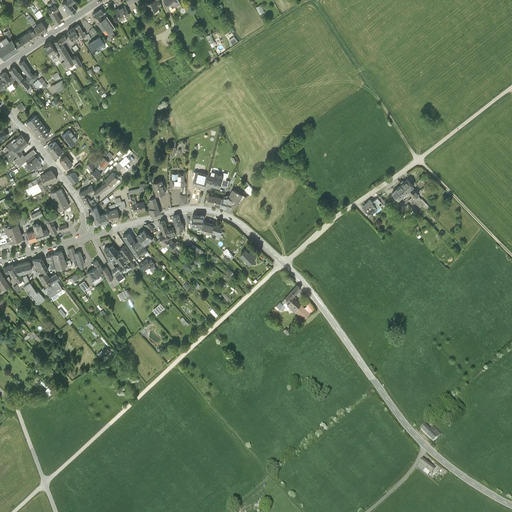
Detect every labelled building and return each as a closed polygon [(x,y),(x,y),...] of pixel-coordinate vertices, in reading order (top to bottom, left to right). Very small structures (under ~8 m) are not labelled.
[(54,4),(52,0),(47,4),(49,7),(47,9),(56,25),(61,21),(55,11),(58,9),(54,4)] [(71,4),(67,0),(66,0),(62,3),(71,14),(76,10),(71,4)] [(155,0),(148,4),(152,12),(159,8),(155,0)] [(174,6),(171,0),(164,0),(169,9),(174,6)] [(133,1),(127,3),(132,10),(137,6),(133,1)] [(129,15),(125,5),(115,10),(120,20),(129,15)] [(92,15),(97,22),(102,18),(100,15),(103,13),(101,9),(92,15)] [(33,27),(34,27),(36,25),(29,15),(25,17),(33,27)] [(105,16),(102,18),(97,22),(104,33),(112,27),(105,16)] [(36,25),(34,27),(39,35),(47,30),(41,21),(36,25)] [(79,25),(74,27),(80,38),(86,35),(84,31),(82,32),(79,25)] [(29,42),(39,35),(34,27),(23,34),(29,42)] [(97,31),(93,27),(89,31),(93,35),(97,31)] [(78,35),(73,28),(67,32),(71,39),(78,35)] [(6,36),(8,40),(11,38),(12,40),(14,39),(9,30),(3,32),(6,36)] [(115,35),(113,32),(106,37),(110,41),(112,40),(111,38),(115,35)] [(131,43),(140,38),(138,33),(129,38),(131,43)] [(18,49),(29,42),(23,34),(13,41),(18,49)] [(54,41),(58,48),(63,45),(62,42),(66,40),(64,35),(54,41)] [(1,40),(0,40),(0,45),(8,40),(6,36),(1,40)] [(99,37),(94,41),(99,49),(105,45),(99,37)] [(0,53),(4,59),(18,49),(13,41),(12,40),(11,38),(8,40),(0,45),(0,53)] [(94,53),(99,49),(94,41),(88,45),(94,53)] [(50,42),(44,46),(49,55),(56,51),(50,42)] [(71,58),(63,45),(58,48),(65,61),(68,66),(73,63),(76,67),(82,64),(76,55),(71,58)] [(30,69),(24,60),(20,63),(28,75),(26,77),(30,82),(32,80),(38,75),(36,72),(33,74),(29,70),(30,69)] [(9,70),(16,79),(20,75),(14,67),(9,70)] [(9,78),(5,72),(0,76),(2,79),(0,79),(0,91),(13,83),(9,78)] [(29,85),(20,75),(16,79),(25,89),(29,85)] [(64,84),(62,80),(53,85),(56,89),(57,91),(65,87),(63,84),(64,84)] [(21,111),(25,107),(22,102),(17,106),(21,111)] [(49,133),(35,115),(26,121),(40,139),(49,133)] [(62,135),(66,140),(73,134),(70,129),(62,135)] [(77,139),(73,134),(66,140),(70,145),(77,139)] [(10,163),(14,160),(22,153),(19,151),(28,143),(21,135),(16,140),(14,138),(13,140),(14,140),(6,147),(9,151),(4,156),(10,163)] [(51,151),(59,146),(55,141),(47,147),(50,151),(51,151)] [(62,151),(59,146),(51,151),(52,152),(51,153),(54,157),(62,151)] [(24,156),(22,153),(14,160),(20,167),(28,160),(33,156),(35,154),(33,150),(24,156)] [(126,154),(115,165),(119,170),(131,159),(126,154)] [(36,160),(33,156),(28,160),(30,162),(26,165),(30,170),(34,167),(35,168),(39,165),(41,163),(37,159),(36,160)] [(72,163),(66,156),(60,160),(66,168),(72,163)] [(114,159),(110,156),(105,162),(109,165),(114,159)] [(87,164),(91,171),(96,167),(91,160),(87,164)] [(97,167),(96,167),(91,171),(89,172),(94,179),(101,173),(97,167)] [(42,181),(43,180),(54,175),(51,171),(40,177),(42,181)] [(95,189),(96,192),(97,194),(110,184),(111,185),(119,177),(113,171),(105,179),(107,180),(95,189)] [(206,181),(207,175),(194,171),(192,178),(195,178),(193,185),(204,188),(206,181)] [(78,178),(74,172),(66,176),(72,183),(78,178)] [(171,187),(183,188),(184,173),(179,173),(178,179),(172,179),(171,187)] [(207,175),(206,181),(220,184),(223,174),(215,173),(214,176),(207,175)] [(57,179),(54,175),(43,180),(46,185),(57,179)] [(156,195),(165,192),(164,189),(165,188),(164,183),(163,184),(162,179),(153,181),(156,195)] [(402,184),(408,190),(410,189),(413,186),(407,179),(402,184)] [(249,184),(245,188),(251,194),(255,190),(249,184)] [(408,190),(402,184),(396,189),(402,196),(408,190)] [(53,199),(63,194),(60,188),(50,193),(53,199)] [(89,188),(79,194),(81,197),(91,191),(89,188)] [(92,197),(91,195),(96,192),(95,189),(91,191),(81,197),(84,203),(87,201),(91,207),(95,204),(95,203),(99,200),(96,195),(92,197)] [(224,198),(222,198),(220,205),(231,208),(232,203),(233,200),(237,202),(242,194),(233,189),(229,197),(227,196),(227,197),(224,197),(224,198)] [(402,196),(396,189),(392,192),(399,199),(402,196)] [(410,189),(408,190),(419,202),(421,199),(418,196),(419,195),(415,190),(413,192),(410,189)] [(63,194),(53,199),(59,211),(69,206),(63,194)] [(211,203),(220,205),(222,198),(213,195),(211,203)] [(378,197),(372,202),(377,207),(380,205),(381,207),(386,202),(380,195),(378,198),(378,197)] [(150,209),(158,207),(155,197),(150,198),(151,201),(149,202),(150,209)] [(137,211),(146,209),(144,201),(137,203),(136,199),(133,200),(135,209),(137,208),(137,211)] [(378,208),(377,207),(372,202),(370,199),(363,206),(370,214),(378,208)] [(113,220),(120,219),(118,210),(126,208),(125,200),(109,205),(111,210),(109,211),(113,220)] [(97,224),(113,220),(109,211),(106,211),(107,212),(100,214),(97,206),(91,211),(95,223),(97,224)] [(160,213),(158,207),(150,209),(151,215),(160,213)] [(32,218),(42,213),(40,210),(31,215),(32,218)] [(210,216),(201,214),(201,216),(200,221),(203,222),(202,226),(202,227),(203,228),(202,231),(207,232),(208,231),(213,233),(213,231),(209,230),(211,224),(208,223),(210,216)] [(181,223),(179,215),(173,216),(175,225),(181,223)] [(52,234),(57,231),(51,220),(49,216),(44,218),(52,234)] [(201,216),(192,216),(192,225),(200,225),(200,226),(202,226),(203,222),(200,221),(201,216)] [(10,241),(23,237),(16,220),(4,224),(10,241)] [(161,239),(158,241),(163,247),(166,245),(170,249),(176,244),(171,239),(169,241),(167,239),(171,237),(167,229),(165,220),(159,222),(164,234),(160,236),(161,239)] [(150,222),(145,225),(149,232),(155,229),(150,222)] [(181,223),(175,225),(178,233),(184,231),(183,229),(184,229),(183,223),(181,223)] [(32,225),(34,230),(36,239),(49,234),(47,229),(42,230),(40,225),(38,225),(38,224),(32,225)] [(222,227),(211,224),(209,230),(213,231),(213,233),(212,236),(219,239),(222,227)] [(171,237),(176,235),(175,232),(173,226),(167,229),(171,237)] [(149,242),(153,239),(145,229),(137,235),(141,239),(144,244),(145,245),(149,242)] [(36,239),(34,230),(26,233),(29,241),(36,239)] [(123,236),(130,247),(136,243),(129,233),(123,236)] [(136,243),(130,247),(134,252),(139,249),(138,248),(139,247),(144,244),(141,239),(136,243)] [(107,247),(104,249),(114,262),(118,259),(123,256),(120,251),(119,252),(118,251),(117,250),(116,250),(113,245),(108,249),(107,247)] [(126,254),(130,251),(125,245),(121,248),(126,254)] [(140,248),(139,247),(138,248),(139,249),(134,252),(137,258),(147,250),(144,246),(140,248)] [(76,258),(74,253),(73,247),(68,249),(71,260),(76,258)] [(227,248),(223,251),(227,255),(231,259),(234,256),(227,248)] [(254,257),(256,256),(250,250),(249,252),(246,249),(241,254),(250,263),(255,258),(254,257)] [(67,267),(72,266),(70,260),(65,262),(61,251),(53,254),(56,264),(57,269),(64,266),(64,268),(67,267)] [(84,263),(80,251),(74,253),(76,258),(76,259),(78,265),(84,263)] [(126,255),(123,257),(127,261),(130,266),(132,268),(139,263),(130,251),(126,254),(126,255)] [(55,267),(52,254),(46,256),(48,261),(50,261),(50,264),(51,264),(52,268),(55,267)] [(123,257),(123,256),(118,259),(122,264),(119,266),(123,271),(127,268),(130,266),(127,261),(123,257)] [(204,261),(199,257),(196,261),(195,262),(200,266),(204,261)] [(45,271),(48,270),(41,258),(32,260),(38,270),(40,274),(45,271)] [(147,259),(139,264),(144,271),(149,267),(149,268),(150,268),(152,271),(156,268),(154,265),(155,265),(153,261),(153,262),(151,259),(149,261),(147,259)] [(95,266),(102,276),(105,273),(103,269),(96,260),(93,262),(95,266)] [(29,261),(13,266),(19,273),(32,270),(29,261)] [(23,279),(19,273),(13,266),(13,264),(3,267),(6,273),(10,271),(18,282),(23,279)] [(102,276),(95,266),(87,273),(91,279),(94,283),(102,277),(102,276)] [(109,279),(113,277),(110,272),(110,271),(106,266),(103,269),(105,273),(109,279)] [(117,267),(112,270),(114,273),(117,280),(122,276),(120,273),(122,272),(117,267)] [(48,276),(45,271),(40,274),(38,270),(36,272),(38,275),(39,275),(46,286),(51,283),(48,278),(48,277),(48,276)] [(114,273),(112,270),(110,271),(110,272),(113,277),(109,279),(108,280),(111,287),(119,283),(117,280),(114,273)] [(78,273),(71,276),(73,280),(78,278),(79,279),(85,276),(82,271),(78,273)] [(9,285),(0,272),(0,284),(3,288),(9,285)] [(46,286),(43,288),(48,294),(50,296),(62,288),(56,279),(58,278),(56,273),(48,278),(51,283),(46,286)] [(89,287),(84,280),(78,284),(84,291),(89,287)] [(29,282),(23,286),(31,298),(36,304),(44,298),(38,291),(36,292),(29,282)] [(18,283),(13,286),(17,291),(21,288),(18,283)] [(290,301),(293,297),(295,299),(296,297),(294,295),(301,288),(297,285),(286,298),(290,301)] [(293,297),(290,301),(287,304),(290,306),(303,318),(309,312),(304,307),(295,299),(293,297)] [(290,306),(287,304),(290,301),(286,298),(281,302),(285,305),(288,308),(290,306)] [(307,305),(304,307),(309,312),(314,307),(310,302),(306,304),(307,305)] [(159,304),(153,309),(158,314),(163,309),(159,304)] [(189,323),(183,317),(180,319),(186,326),(189,323)] [(431,432),(430,431),(425,426),(421,430),(427,436),(431,432)] [(431,432),(427,436),(433,443),(441,435),(433,428),(430,431),(431,432)] [(419,465),(425,469),(432,474),(435,470),(433,468),(422,461),(419,465)] [(425,469),(419,465),(417,469),(422,473),(425,469)] [(433,468),(435,470),(439,473),(442,469),(435,465),(433,468)]
